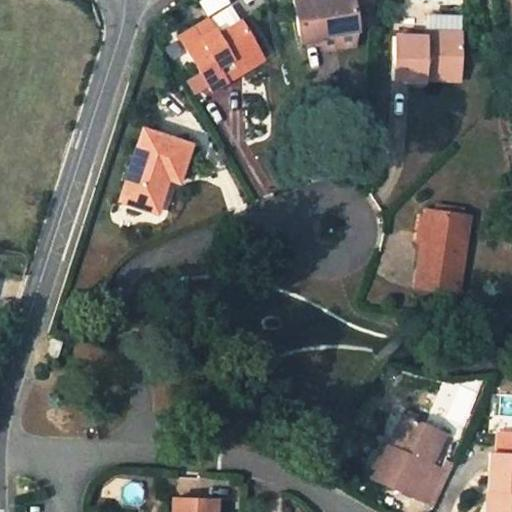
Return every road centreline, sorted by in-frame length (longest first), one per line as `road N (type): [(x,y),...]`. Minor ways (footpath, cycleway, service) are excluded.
road 1 (residential): [(0,430),(1,400),(130,0)]
road 2 (residential): [(326,230),(268,215),(126,277),(139,447)]
road 3 (residential): [(139,447),(254,465),(350,511)]
road 4 (residential): [(0,466),(139,447)]
